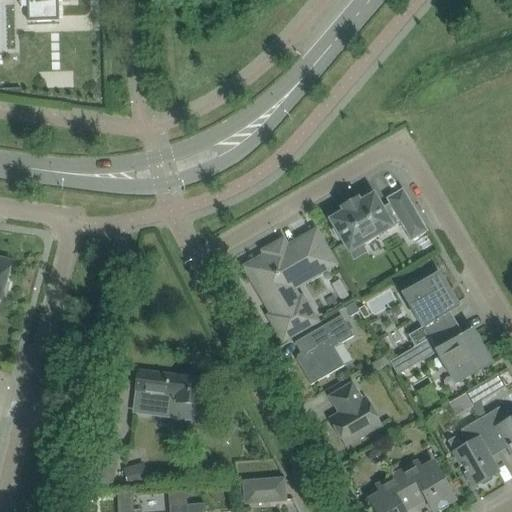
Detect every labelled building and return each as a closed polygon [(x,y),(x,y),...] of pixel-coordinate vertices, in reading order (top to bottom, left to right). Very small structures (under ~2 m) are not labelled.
[(38,0),(38,1),(27,2),(27,8),(28,23),(59,22),(59,2),(75,2),(74,0),(38,0)] [(344,213),(330,221),(335,229),(332,231),(339,242),(341,240),(346,249),(349,253),(363,245),(363,246),(379,236),(393,228),(392,226),(399,222),(404,231),(421,221),(403,190),(386,199),(390,207),(383,211),(374,195),(360,203),(358,200),(354,202),(353,202),(346,206),(345,207),(346,207),(342,209),(344,213)] [(303,282),(333,265),(315,234),(287,250),(283,243),(265,253),(267,257),(260,261),(261,262),(251,268),(258,281),(255,283),(278,323),(275,325),(284,340),(315,322),(306,307),(302,309),(287,282),(299,275),(303,282)] [(0,301),(2,302),(3,297),(6,298),(9,284),(6,284),(12,262),(0,258),(0,301)] [(407,293),(403,295),(422,327),(408,335),(415,347),(413,348),(414,349),(429,340),(457,325),(448,309),(456,304),(439,276),(427,283),(427,282),(407,293)] [(346,308),(351,318),(360,312),(354,303),(346,308)] [(341,316),(294,344),(301,354),(298,356),(296,361),(311,386),(344,367),(334,349),(354,338),(341,316)] [(457,325),(429,340),(437,354),(455,385),(459,383),(479,372),(478,371),(490,364),(474,335),(469,328),(461,332),(457,325)] [(177,404),(200,406),(204,380),(138,372),(135,392),(137,392),(135,413),(156,415),(157,411),(176,413),(177,404)] [(482,383),(464,393),(472,406),(490,395),(482,383)] [(340,415),(331,420),(346,447),(380,426),(365,400),(362,402),(352,385),(331,398),(340,415)] [(501,408),(479,420),(497,449),(506,444),(511,453),(511,419),(509,421),(501,408)] [(498,474),(487,455),(497,449),(479,420),(461,431),(460,435),(466,446),(454,453),(474,488),(479,485),(483,486),(492,481),(493,477),(498,474)] [(85,481),(111,487),(122,442),(96,436),(85,481)] [(418,463),(397,475),(411,500),(422,494),(432,511),(436,511),(437,511),(438,511),(441,511),(448,508),(449,505),(455,501),(433,463),(422,470),(418,463)] [(411,500),(397,475),(376,487),(380,494),(368,501),(374,511),(404,511),(401,506),(411,500)] [(285,501),(284,481),(284,480),(244,483),(246,505),(285,501)] [(187,511),(187,506),(186,491),(168,492),(169,507),(169,511),(187,511)] [(118,492),(118,511),(133,511),(133,492),(118,492)]
